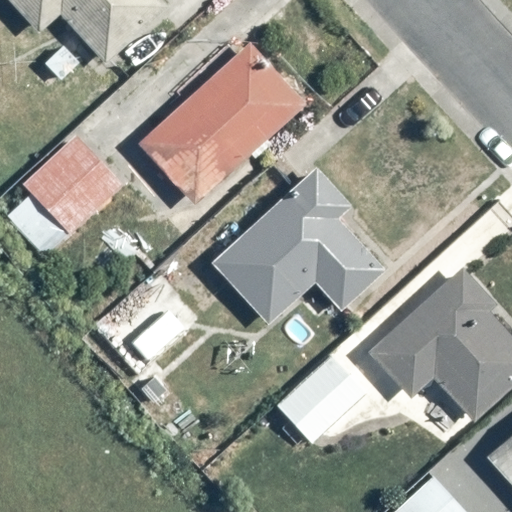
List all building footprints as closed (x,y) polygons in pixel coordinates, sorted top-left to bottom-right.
[(9,0),(36,30),(58,10),(91,48),(102,60),(163,5),(158,0),(9,0)] [(244,39),(129,136),(143,153),(119,173),(163,226),(303,108),(244,39)] [(119,182),(73,132),(21,181),(29,189),(3,213),(41,254),(119,182)] [(345,199),(311,163),(207,257),(265,321),(312,278),(337,306),(382,266),(332,211),(345,199)] [(474,425),(511,391),(511,321),(461,264),(366,348),(409,396),(431,377),(457,406),(408,449),(425,468),(474,425)] [(180,376),(159,353),(200,316),(159,270),(97,326),(139,372),(126,384),(147,407),(180,376)] [(364,390),(329,351),(275,401),(310,440),(364,390)] [(511,426),(484,451),(511,482),(511,426)] [(463,511),(430,474),(386,511),(463,511)]
